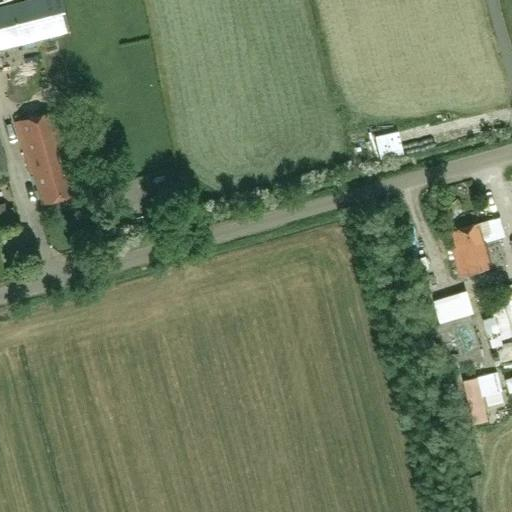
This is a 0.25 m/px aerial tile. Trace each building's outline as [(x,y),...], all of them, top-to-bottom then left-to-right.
[(28,0),(0,7),(0,49),(69,32),(60,0),(28,0)] [(45,99),(33,69),(9,79),(20,108),(45,99)] [(56,112),(15,123),(29,174),(33,173),(41,204),(75,195),(66,164),(70,163),(56,112)] [(378,165),(403,160),(398,135),(373,140),(378,165)] [(6,203),(0,204),(0,229),(11,227),(6,203)] [(504,265),(502,265),(495,238),(484,241),(480,223),(450,231),(454,248),(451,249),(458,277),(495,267),(496,273),(506,271),(504,265)] [(426,279),(427,293),(449,290),(447,276),(426,279)] [(511,294),(506,296),(507,297),(501,299),(500,298),(488,302),(492,317),(482,320),(487,340),(498,337),(499,340),(511,337),(511,338),(511,294)] [(484,361),(469,315),(424,329),(443,389),(445,388),(455,386),(454,383),(460,381),(456,369),(484,361)] [(496,352),(491,354),(493,362),(499,360),(496,352)] [(464,380),(474,421),(487,418),(481,396),(491,393),(501,391),(501,389),(497,372),(464,380)] [(455,386),(445,388),(452,414),(461,411),(455,386)] [(460,416),(452,418),(455,434),(455,435),(456,435),(463,433),(463,432),(460,416)] [(463,433),(456,435),(458,445),(467,443),(465,433),(463,433)]
